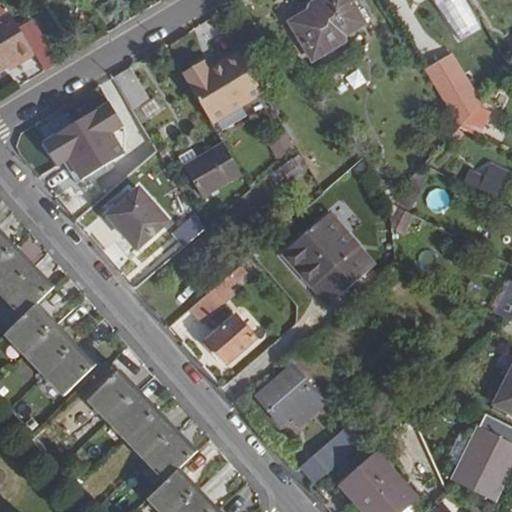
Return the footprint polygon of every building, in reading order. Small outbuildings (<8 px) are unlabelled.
[(311,11),(292,23),(315,61),(333,50),(347,41),(344,37),(366,25),(350,0),(321,0),(315,4),(311,11)] [(0,21),(0,71),(7,67),(5,64),(17,58),(21,64),(35,56),(10,15),(0,21)] [(511,42),(502,52),(511,69),(511,42)] [(333,50),(315,61),(320,70),(339,60),(333,50)] [(264,92),(241,54),(211,72),(209,67),(186,81),(212,123),(264,92)] [(452,56),(425,71),(459,129),(481,105),(452,56)] [(17,58),(5,64),(7,67),(9,70),(21,64),(17,58)] [(148,101),(130,72),(117,80),(135,108),(148,101)] [(101,119),(71,137),(82,155),(91,169),(121,150),(119,148),(112,136),(129,126),(115,104),(98,114),(101,119)] [(498,110),(488,104),(482,115),(492,121),(498,110)] [(136,138),(129,126),(112,136),(119,148),(136,138)] [(289,142),(278,140),(275,155),(287,156),(289,142)] [(186,168),(203,198),(243,174),(224,144),(186,168)] [(82,155),(76,159),(84,173),(91,169),(82,155)] [(305,172),(293,158),(271,175),(282,190),(305,172)] [(469,169),(461,185),(500,204),(503,197),(504,197),(511,180),(511,176),(494,167),(489,179),(469,169)] [(387,176),(380,181),(392,197),(403,189),(395,177),(391,180),(387,176)] [(425,188),(411,180),(402,199),(415,207),(425,188)] [(168,223),(139,190),(110,217),(138,250),(168,223)] [(418,212),(394,200),(394,207),(416,217),(418,212)] [(416,217),(394,207),(396,226),(408,232),(416,217)] [(331,212),(282,256),(329,307),(377,264),(346,229),(331,212)] [(0,291),(6,297),(26,318),(7,335),(26,356),(46,376),(64,395),(65,396),(97,365),(39,304),(55,288),(0,230),(0,291)] [(417,251),(403,249),(401,263),(414,265),(417,251)] [(240,265),(203,298),(216,314),(237,296),(230,288),(248,273),(240,265)] [(511,282),(494,313),(511,321),(511,282)] [(216,314),(203,298),(183,315),(197,331),(216,314)] [(257,341),(237,317),(207,343),(228,366),(257,341)] [(325,403),(293,366),(258,397),(281,425),(289,417),(298,426),(325,403)] [(511,373),(496,405),(511,412),(511,373)] [(168,482),(150,499),(162,511),(221,511),(181,469),(194,456),(117,374),(90,400),(109,419),(129,441),(148,461),(168,482)] [(453,478),(497,501),(511,470),(511,460),(506,457),(511,446),(511,427),(486,414),(472,440),(462,461),(453,478)] [(368,437),(352,421),(300,467),(315,483),(368,437)] [(472,440),(461,434),(451,455),(462,461),(472,440)] [(400,511),(417,498),(379,455),(342,486),(365,511),(400,511)] [(119,497),(115,492),(108,498),(113,503),(119,497)]
